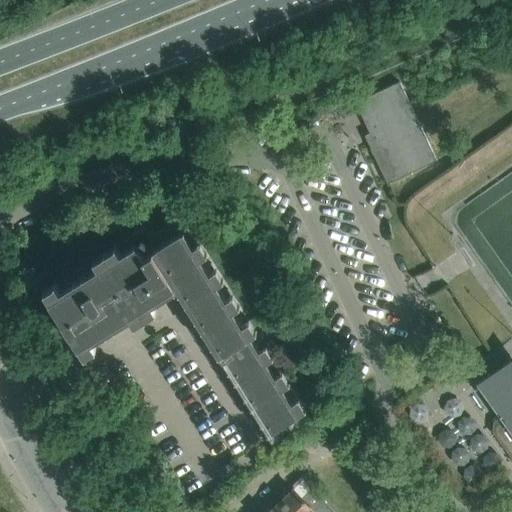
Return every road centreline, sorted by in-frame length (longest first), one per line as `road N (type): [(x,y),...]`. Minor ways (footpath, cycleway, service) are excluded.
road 1 (residential): [(259,439),(173,314),(8,413)]
road 2 (primary): [(0,109),(267,0)]
road 3 (primary): [(161,0),(0,62)]
road 4 (residential): [(241,511),(344,427)]
